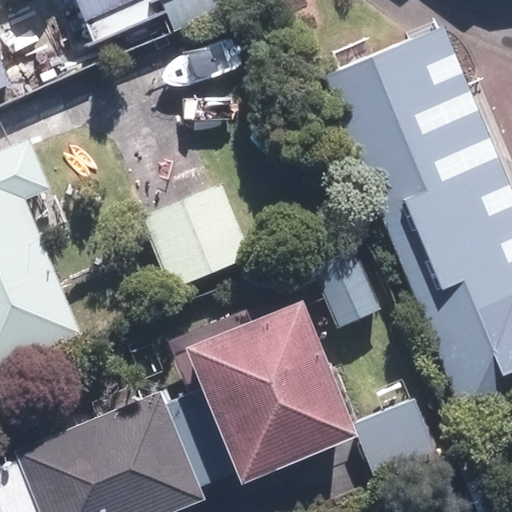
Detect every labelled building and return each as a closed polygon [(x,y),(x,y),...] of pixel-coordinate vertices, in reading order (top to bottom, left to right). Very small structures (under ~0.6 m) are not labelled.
[(85,0),(110,58),(241,0),(85,0)] [(334,65),(486,411),(511,399),(511,163),(447,15),(334,65)] [(0,86),(12,81),(0,50),(0,86)] [(0,362),(86,325),(34,190),(57,181),(38,132),(0,146),(0,362)] [(254,251),(226,179),(149,209),(178,281),(254,251)] [(362,239),(314,260),(340,320),(388,300),(362,239)] [(204,390),(238,472),(242,483),(357,437),(352,425),(302,301),(187,348),(204,390)] [(238,472),(204,390),(163,407),(158,395),(0,461),(0,511),(177,511),(207,500),(202,488),(238,472)] [(417,398),(352,425),(357,437),(368,461),(376,482),(440,457),(417,398)] [(511,511),(511,466),(502,439),(459,454),(479,511),(511,511)]
